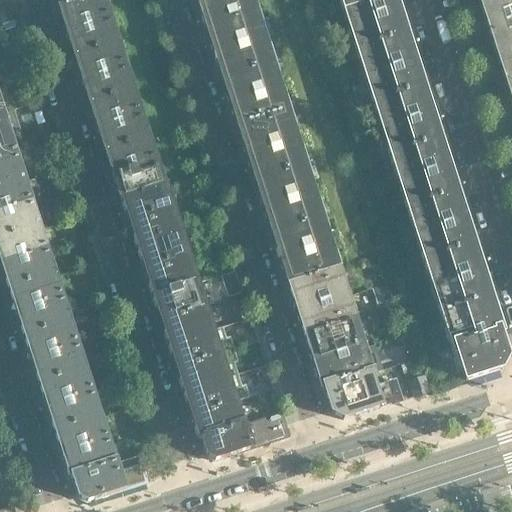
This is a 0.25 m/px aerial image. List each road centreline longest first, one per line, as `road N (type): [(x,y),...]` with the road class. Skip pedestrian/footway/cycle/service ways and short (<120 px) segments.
road 1 (residential): [(28,0),(189,491)]
road 2 (residential): [(309,453),(160,0)]
road 3 (residential): [(511,267),(427,0)]
road 4 (secondary): [(511,436),(284,511)]
road 5 (residential): [(511,392),(309,453)]
road 6 (residential): [(55,511),(0,341)]
road 7 (residential): [(309,453),(189,491)]
